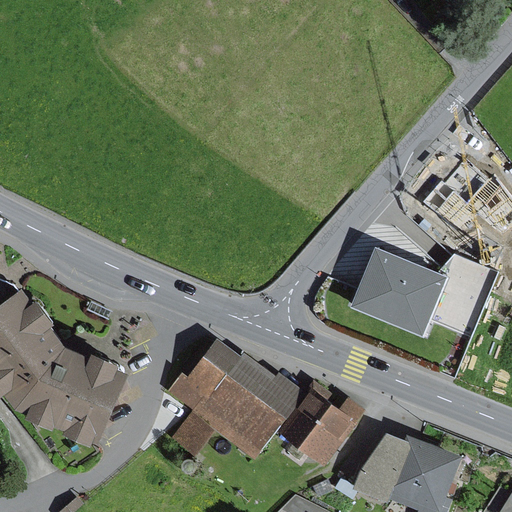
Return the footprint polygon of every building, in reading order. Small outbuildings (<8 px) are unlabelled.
[(442,268),(381,244),(357,302),(429,330),(433,319),(452,272),(442,268)] [(449,260),(442,268),(452,272),(433,319),(474,335),(500,270),(457,252),(449,260)] [(20,286),(0,301),(0,369),(23,402),(73,338),(58,320),(64,315),(46,289),(39,293),(30,279),(20,286)] [(93,300),(89,309),(111,319),(115,311),(93,300)] [(245,352),(221,334),(192,373),(185,368),(168,390),(194,409),(217,427),(256,456),(279,427),(307,389),(281,369),(278,373),(247,349),(245,352)] [(84,342),(73,338),(23,402),(107,437),(136,365),(125,360),(128,355),(100,343),(99,348),(84,342)] [(307,389),(279,427),(328,464),(370,407),(352,393),(343,406),(312,383),(307,389)] [(217,427),(194,409),(174,436),(197,454),(217,427)] [(395,488),(415,437),(392,428),(365,466),(358,485),(392,497),(395,488)] [(465,453),(416,434),(415,437),(395,488),(445,507),(449,497),(465,453)] [(445,507),(395,488),(392,497),(422,508),(420,511),(448,511),(454,499),(449,497),(445,507)] [(511,511),(511,493),(500,511),(511,511)] [(79,495),(59,511),(73,511),(85,502),(79,495)]
